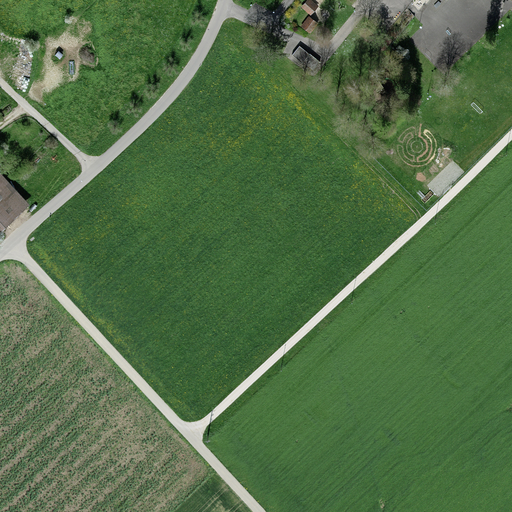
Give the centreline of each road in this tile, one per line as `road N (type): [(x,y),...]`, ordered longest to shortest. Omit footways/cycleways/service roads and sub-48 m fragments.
road 1 (track): [(191,437),(511,137)]
road 2 (residential): [(261,511),(11,243)]
road 3 (tertiary): [(98,168),(188,78),(228,0)]
road 4 (residential): [(98,168),(0,81)]
